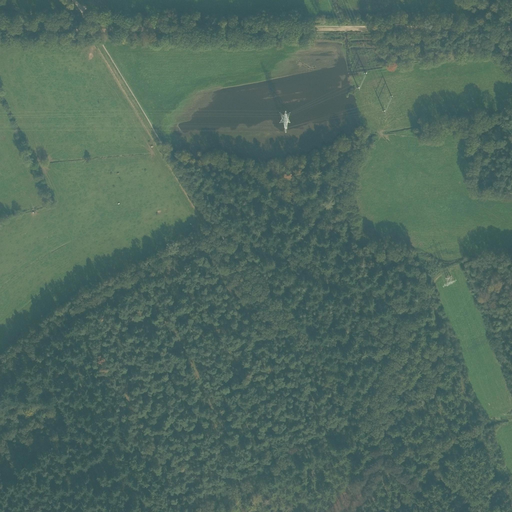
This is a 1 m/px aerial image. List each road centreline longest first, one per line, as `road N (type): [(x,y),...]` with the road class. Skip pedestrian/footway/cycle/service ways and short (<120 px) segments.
road 1 (track): [(511,30),(91,28)]
road 2 (track): [(209,230),(49,319),(23,344),(116,511)]
road 3 (track): [(87,28),(209,230)]
road 4 (track): [(407,311),(212,228)]
road 5 (track): [(342,424),(188,511)]
road 6 (track): [(333,511),(373,464),(435,443)]
road 7 (track): [(511,260),(462,262),(439,273),(407,311)]
road 8 (track): [(407,311),(382,365),(368,426)]
